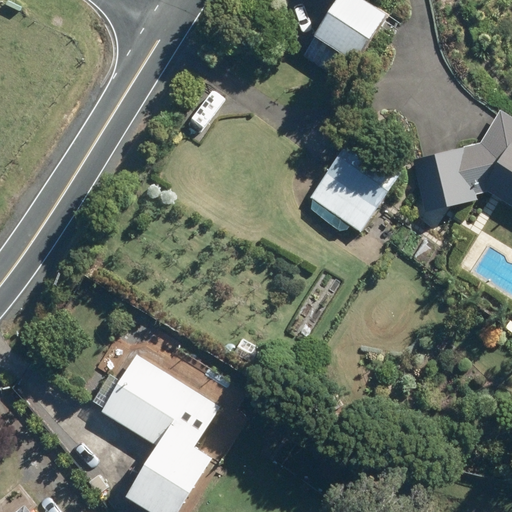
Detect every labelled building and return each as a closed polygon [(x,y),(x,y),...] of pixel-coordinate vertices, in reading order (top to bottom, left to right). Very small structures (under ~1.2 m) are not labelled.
[(344,82),(388,15),(366,0),(340,0),(304,55),(344,82)] [(511,116),(502,111),(482,142),(415,160),(426,212),(479,200),(478,194),(489,192),(511,205),(511,116)] [(328,173),(378,210),(403,175),(353,138),(328,173)] [(104,248),(112,253),(117,247),(108,241),(104,248)] [(135,351),(125,344),(92,398),(102,404),(101,405),(157,440),(128,488),(166,511),(173,511),(213,449),(197,439),(221,401),(137,348),(135,351)] [(179,345),(173,356),(186,363),(192,352),(179,345)] [(35,511),(25,499),(8,511),(35,511)]
